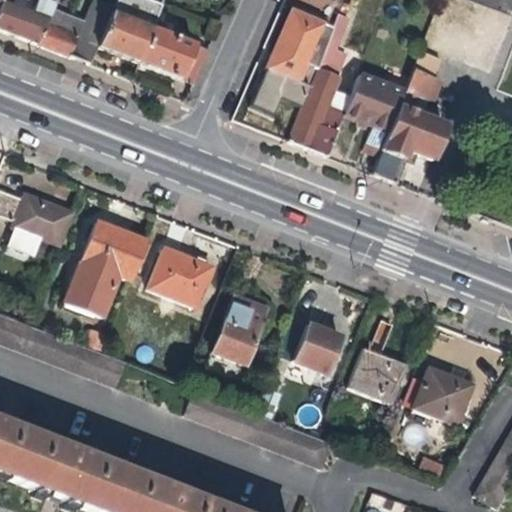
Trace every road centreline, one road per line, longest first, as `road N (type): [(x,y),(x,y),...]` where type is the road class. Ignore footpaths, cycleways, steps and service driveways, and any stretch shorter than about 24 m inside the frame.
road 1 (primary): [(188,165),(511,291)]
road 2 (primary): [(0,92),(188,165)]
road 3 (residential): [(188,165),(258,0)]
